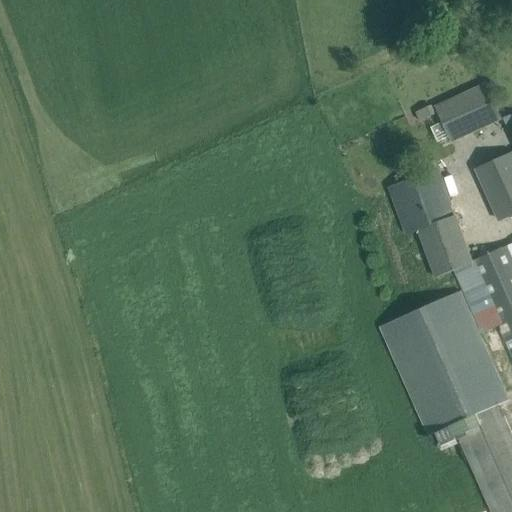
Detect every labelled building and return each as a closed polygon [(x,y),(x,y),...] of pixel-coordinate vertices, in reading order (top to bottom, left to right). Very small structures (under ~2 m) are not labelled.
[(435,107),(451,142),(501,120),(485,85),(435,107)] [(511,153),(477,170),(500,221),(511,215),(511,153)] [(408,181),(389,188),(406,234),(418,230),(436,277),(455,270),(472,264),(471,262),(454,216),(437,170),(408,181)] [(472,264),(455,270),(479,325),(496,317),(511,354),(511,259),(506,247),(471,262),(472,264)] [(428,436),(453,425),(491,511),(511,511),(511,437),(497,405),(509,400),(461,290),(380,326),(428,436)]
